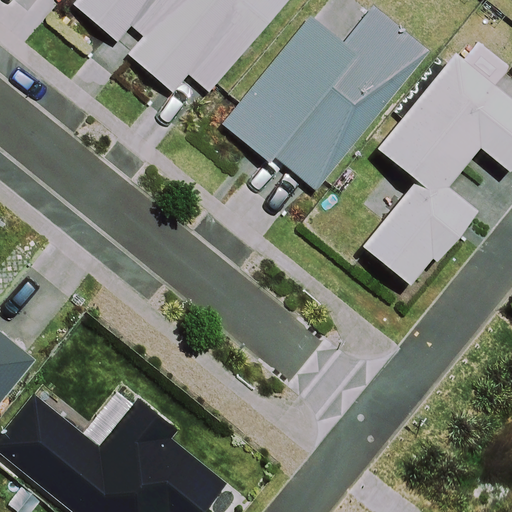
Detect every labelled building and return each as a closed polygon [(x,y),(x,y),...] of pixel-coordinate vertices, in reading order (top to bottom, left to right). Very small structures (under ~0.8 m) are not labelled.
[(78,0),(78,1),(118,35),(131,20),(147,34),(130,54),(175,91),(189,74),(209,90),(284,0),(78,0)] [(311,13),(223,122),(270,159),(274,155),(316,188),(431,46),(373,0),(343,38),(311,13)] [(415,176),(361,242),(409,282),(431,255),(435,259),(478,207),(448,182),(480,142),(509,166),(511,161),(511,98),(455,51),(377,145),(415,176)] [(0,401),(35,358),(0,329),(0,401)] [(99,441),(34,390),(0,433),(0,450),(78,511),(200,511),(228,477),(173,435),(180,426),(137,393),(99,441)]
